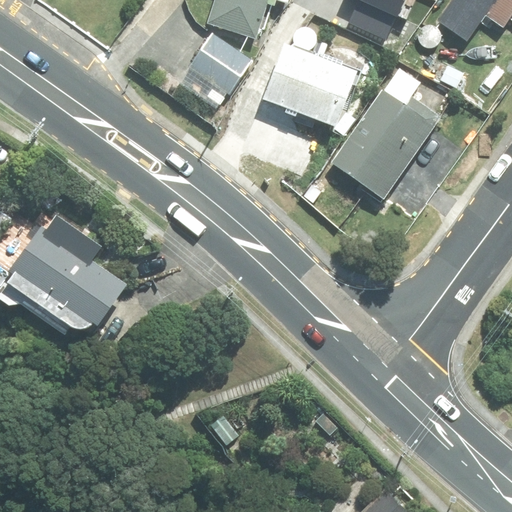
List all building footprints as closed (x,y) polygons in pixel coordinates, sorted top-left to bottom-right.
[(217,0),(208,29),(256,44),(267,9),(276,12),(278,6),(289,9),(291,0),(217,0)] [(511,0),(457,0),(439,26),(468,46),(486,20),(505,33),(511,23),(511,22),(511,0)] [(286,12),(270,34),(277,39),(293,17),(286,12)] [(397,15),(388,27),(404,39),(412,27),(397,15)] [(213,36),(189,70),(230,98),(253,64),(213,36)] [(287,50),(265,107),(338,135),(360,80),(343,74),(345,69),(323,61),(327,49),(318,45),(314,57),(292,49),(291,52),(287,50)] [(448,68),(440,83),(456,91),(464,76),(448,68)] [(443,123),(413,101),(422,89),(401,73),(332,167),(384,204),(443,123)] [(311,187),(313,188),(304,199),(311,205),(325,189),(316,181),(311,187)] [(0,215),(0,270),(13,278),(3,294),(26,308),(21,318),(68,346),(72,340),(78,343),(81,344),(85,343),(89,342),(93,339),(95,336),(100,338),(128,292),(92,269),(105,247),(56,218),(47,232),(13,213),(8,221),(0,215)] [(319,425),(330,436),(336,430),(325,419),(319,425)] [(231,425),(217,437),(227,449),(242,437),(231,425)] [(403,511),(385,495),(368,511),(403,511)]
